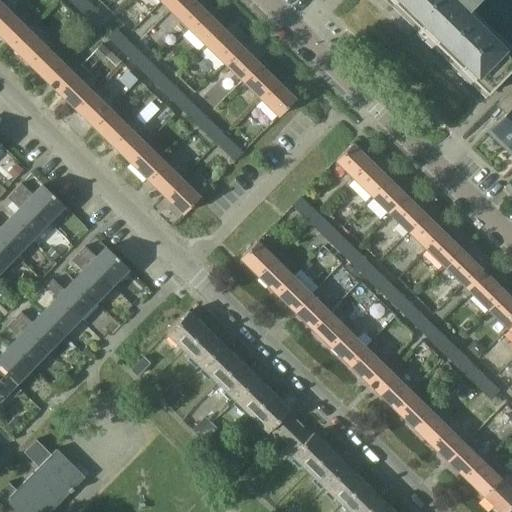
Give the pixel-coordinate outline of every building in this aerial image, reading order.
[(0,19),(8,11),(14,5),(8,0),(3,0),(0,3),(0,19)] [(87,2),(85,0),(70,0),(79,9),(87,2)] [(203,11),(191,0),(159,0),(159,1),(187,28),(203,11)] [(394,0),(390,4),(417,31),(424,25),(438,38),(431,45),(459,71),(465,65),(475,75),(469,81),(484,96),(511,67),(511,48),(495,32),(490,36),(465,12),(476,0),(394,0)] [(96,11),(87,2),(79,9),(89,18),(96,11)] [(0,35),(10,45),(26,29),(8,11),(0,19),(0,35)] [(105,20),(96,11),(89,18),(98,27),(105,20)] [(221,29),(203,11),(187,28),(205,45),(221,29)] [(115,44),(123,37),(114,28),(106,36),(115,44)] [(28,63),(44,47),(26,29),(10,45),(28,63)] [(239,46),(221,29),(205,45),(223,63),(239,46)] [(132,46),(123,37),(115,44),(124,53),(132,46)] [(141,55),(132,46),(124,53),(134,62),(141,55)] [(257,64),(239,46),(223,63),(241,80),(257,64)] [(62,64),(44,47),(28,63),(47,81),(55,89),(62,82),(59,79),(60,74),(56,71),(62,64)] [(150,63),(141,55),(134,62),(143,71),(150,63)] [(159,72),(150,63),(143,71),(152,80),(159,72)] [(75,68),(71,73),(62,64),(56,71),(60,74),(59,79),(62,82),(55,89),(74,107),(90,91),(81,82),(85,78),(75,68)] [(275,81),(257,64),(241,80),(259,98),(275,81)] [(161,89),(168,81),(159,72),(152,80),(161,89)] [(177,90),(168,81),(161,89),(170,97),(177,90)] [(201,108),(206,104),(185,81),(181,85),(201,108)] [(293,99),(275,81),(259,98),(277,115),(293,99)] [(503,148),(511,138),(511,87),(497,104),(506,113),(487,132),(503,148)] [(186,99),(177,90),(170,97),(179,106),(186,99)] [(108,109),(90,91),(74,107),(92,125),(108,109)] [(195,108),(186,99),(179,106),(188,115),(195,108)] [(204,116),(195,108),(188,115),(197,124),(204,116)] [(110,142),(126,126),(108,109),(92,125),(110,142)] [(213,125),(204,116),(197,124),(206,133),(213,125)] [(215,142),(222,134),(213,125),(206,133),(215,142)] [(144,144),(126,126),(110,142),(128,160),(144,144)] [(231,143),(222,134),(215,142),(224,150),(231,143)] [(511,138),(503,148),(511,157),(511,138)] [(241,152),(231,143),(224,150),(234,160),(241,152)] [(162,162),(144,144),(128,160),(146,178),(162,162)] [(350,144),(335,161),(352,178),(368,161),(359,153),(350,144)] [(368,161),(352,178),(371,195),(386,179),(368,161)] [(164,195),(180,179),(162,162),(146,178),(164,195)] [(16,163),(7,172),(14,180),(24,171),(16,163)] [(182,213),(198,197),(180,179),(164,195),(182,213)] [(386,179),(371,195),(389,213),(404,197),(386,179)] [(32,194),(20,183),(14,190),(46,222),(62,206),(41,185),(32,194)] [(46,222),(14,190),(7,198),(18,208),(9,218),(30,239),(46,222)] [(404,197),(389,213),(399,222),(393,228),(401,236),(406,230),(407,230),(422,214),(404,197)] [(300,214),(307,206),(299,198),(291,206),(300,214)] [(316,215),(307,206),(300,214),(309,223),(316,215)] [(422,214),(407,230),(425,248),(441,232),(422,214)] [(326,224),(316,215),(309,223),(318,232),(326,224)] [(30,239),(9,218),(0,226),(0,241),(14,255),(30,239)] [(335,233),(326,224),(318,232),(327,241),(335,233)] [(441,232),(425,248),(443,266),(459,249),(441,232)] [(344,241),(335,233),(327,241),(336,249),(344,241)] [(0,269),(14,255),(0,241),(0,269)] [(353,250),(344,241),(336,249),(345,258),(353,250)] [(255,242),(239,258),(257,276),(273,260),(255,242)] [(323,246),(313,256),(318,260),(327,251),(323,246)] [(84,247),(78,254),(110,285),(126,268),(105,247),(95,257),(84,247)] [(459,249),(443,266),(462,284),(468,278),(472,281),(476,280),(479,284),(486,276),(478,268),(459,249)] [(362,259),(353,250),(345,258),(354,267),(362,259)] [(78,254),(71,261),(81,271),(73,279),(95,301),(110,285),(78,254)] [(371,268),(362,259),(354,267),(363,276),(371,268)] [(273,260),(257,276),(275,293),(291,277),(273,260)] [(372,284),(380,277),(371,268),(363,276),(372,284)] [(468,278),(462,284),(471,292),(489,310),(505,294),(486,276),(479,284),(476,280),(472,281),(468,278)] [(55,277),(48,284),(80,316),(95,301),(73,279),(65,288),(55,277)] [(291,277),(275,293),(293,311),(309,295),(291,277)] [(389,285),(380,277),(372,284),(381,293),(389,285)] [(57,297),(44,310),(65,331),(80,316),(48,284),(46,287),(57,297)] [(398,294),(389,285),(381,293),(390,302),(398,294)] [(407,303),(398,294),(390,302),(399,311),(407,303)] [(511,301),(505,294),(489,310),(507,328),(511,322),(511,301)] [(309,295),(293,311),(311,329),(327,312),(309,295)] [(416,312),(407,303),(399,311),(408,320),(416,312)] [(21,313),(13,320),(45,351),(65,331),(44,310),(31,323),(21,313)] [(165,334),(182,350),(204,328),(187,312),(165,334)] [(327,312),(311,329),(329,346),(345,330),(327,312)] [(425,321),(416,312),(408,320),(417,328),(425,321)] [(13,320),(6,327),(17,338),(9,345),(31,366),(45,351),(13,320)] [(434,329),(425,321),(417,328),(427,337),(434,329)] [(221,344),(204,328),(182,350),(199,367),(221,344)] [(443,338),(434,329),(427,337),(436,346),(443,338)] [(345,330),(329,346),(347,364),(363,348),(371,340),(364,333),(357,341),(345,330)] [(445,355),(452,347),(443,338),(436,346),(445,355)] [(474,339),(466,348),(476,358),(485,349),(474,339)] [(238,361),(221,344),(199,367),(216,383),(238,361)] [(9,345),(0,354),(0,365),(16,381),(31,366),(9,345)] [(84,346),(79,351),(86,357),(91,352),(84,346)] [(461,356),(452,347),(445,355),(454,363),(461,356)] [(363,348),(347,364),(366,382),(374,390),(381,383),(378,380),(379,375),(375,372),(381,365),(363,348)] [(470,365),(461,356),(454,363),(463,372),(470,365)] [(142,358),(130,371),(136,376),(148,363),(142,358)] [(254,377),(238,361),(216,383),(233,399),(254,377)] [(0,397),(6,391),(12,397),(20,389),(14,383),(16,381),(0,365),(0,397)] [(381,383),(374,390),(392,408),(408,391),(390,374),(381,365),(375,372),(379,375),(378,380),(381,383)] [(472,381),(479,373),(470,365),(463,372),(472,381)] [(488,382),(479,373),(472,381),(481,390),(488,382)] [(271,394),(254,377),(233,399),(250,416),(271,394)] [(498,391),(488,382),(481,390),(490,399),(498,391)] [(164,403),(176,391),(170,385),(158,398),(164,403)] [(182,396),(176,391),(164,403),(170,409),(182,396)] [(408,391),(392,408),(410,425),(426,409),(408,391)] [(286,412),(288,410),(271,394),(250,416),(267,433),(268,431),(277,439),(295,421),(286,412)] [(426,409),(410,425),(429,443),(444,427),(426,409)] [(197,436),(210,423),(204,417),(192,430),(197,436)] [(13,418),(4,427),(14,436),(23,427),(13,418)] [(298,423),(295,421),(277,439),(280,442),(282,444),(300,426),(298,423)] [(215,429),(210,423),(197,436),(203,441),(215,429)] [(327,449),(313,436),(311,434),(310,435),(300,426),(282,444),(292,453),(290,455),(305,470),(327,449)] [(444,427),(429,443),(447,461),(462,444),(444,427)] [(56,449),(55,450),(50,455),(35,440),(23,453),(37,467),(15,490),(7,483),(0,490),(0,499),(3,502),(4,501),(15,511),(49,511),(69,492),(70,492),(73,489),(72,489),(87,473),(82,468),(79,472),(56,449)] [(462,444),(447,461),(465,478),(480,462),(462,444)] [(344,465),(327,449),(305,470),(322,487),(344,465)] [(480,462),(465,478),(483,496),(499,479),(480,462)] [(360,481),(344,465),(322,487),(339,503),(360,481)] [(511,492),(499,479),(483,496),(499,511),(501,511),(511,501),(511,492)] [(363,511),(377,498),(360,481),(339,503),(347,511),(363,511)] [(391,511),(377,498),(363,511),(391,511)] [(511,511),(511,501),(501,511),(511,511)]
